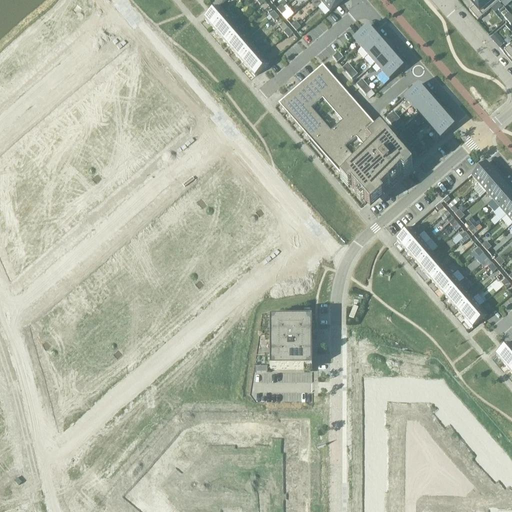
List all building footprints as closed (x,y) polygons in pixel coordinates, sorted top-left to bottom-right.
[(76,0),(77,1),(68,9),(84,27),(93,19),(84,9),(89,4),(85,0),(76,0)] [(327,0),(322,4),(330,13),(344,0),(343,0),(327,0)] [(467,0),(474,7),(469,11),(478,21),(491,10),(482,0),(467,0)] [(482,0),(491,10),(499,3),(496,0),(482,0)] [(226,16),(219,7),(205,20),(212,28),(226,16)] [(57,15),(52,19),(61,29),(66,25),(75,35),(84,27),(68,9),(59,17),(57,15)] [(234,24),(226,16),(212,28),(219,36),(234,24)] [(241,32),(234,24),(219,36),(226,45),(241,32)] [(41,32),(32,40),(48,59),(57,50),(48,40),(53,36),(44,26),(40,30),(41,32)] [(353,40),(360,48),(374,35),(368,28),(353,40)] [(248,40),(241,32),(226,45),(233,53),(248,40)] [(496,34),(490,38),(499,49),(505,44),(496,34)] [(360,48),(368,57),(382,44),(374,35),(360,48)] [(21,46),(16,51),(25,60),(29,56),(38,67),(48,59),(32,40),(23,48),(21,46)] [(233,53),(240,61),(255,48),(248,40),(233,53)] [(136,49),(134,51),(148,67),(157,59),(160,63),(165,59),(157,49),(152,53),(143,43),(141,45),(140,44),(135,49),(136,49)] [(368,57),(375,65),(389,52),(382,44),(368,57)] [(262,57),(255,48),(240,61),(247,69),(262,57)] [(127,57),(124,59),(133,70),(129,74),(137,83),(142,78),(139,75),(148,67),(134,51),(132,53),(131,52),(126,57),(127,57)] [(375,65),(381,72),(396,60),(389,52),(375,65)] [(333,58),(337,64),(343,59),(338,53),(333,58)] [(5,63),(0,67),(0,76),(11,90),(21,82),(12,71),(17,67),(8,57),(3,62),(5,63)] [(262,57),(247,69),(255,78),(269,65),(262,57)] [(396,60),(381,72),(389,82),(404,69),(396,60)] [(342,69),(347,75),(353,70),(348,64),(342,69)] [(106,75),(104,77),(118,93),(127,85),(130,89),(135,85),(127,75),(122,79),(113,69),(111,71),(110,70),(105,75),(106,75)] [(318,70),(278,105),(365,205),(377,195),(379,198),(391,185),(390,184),(405,171),(318,70)] [(353,70),(347,75),(352,80),(358,75),(353,70)] [(0,95),(2,98),(11,90),(0,76),(0,95)] [(97,83),(94,85),(104,96),(99,100),(107,109),(112,104),(109,101),(118,93),(104,77),(102,78),(101,78),(96,83),(97,83)] [(356,85),(361,91),(367,86),(362,80),(356,85)] [(367,86),(361,91),(366,97),(372,92),(367,86)] [(404,99),(411,106),(425,94),(418,86),(404,99)] [(411,106),(419,115),(433,103),(425,94),(411,106)] [(76,101),(74,103),(88,119),(97,111),(100,115),(105,111),(97,101),(92,105),(83,95),(81,97),(80,96),(75,101),(76,101)] [(191,95),(181,103),(194,117),(195,116),(195,117),(202,111),(202,110),(203,109),(191,95)] [(67,109),(64,111),(74,122),(69,126),(77,135),(82,130),(79,127),(88,119),(74,103),(72,104),(71,104),(66,109),(67,109)] [(181,103),(172,111),(185,125),(186,124),(187,124),(193,119),(193,118),(194,117),(181,103)] [(419,115),(425,123),(440,111),(433,103),(419,115)] [(172,111),(163,119),(176,133),(177,132),(178,132),(184,126),(185,125),(172,111)] [(425,123),(432,131),(446,119),(440,111),(425,123)] [(386,119),(391,125),(398,118),(393,113),(386,119)] [(398,118),(391,125),(396,131),(403,124),(398,118)] [(163,119),(154,127),(166,141),(167,140),(168,140),(174,135),(176,133),(163,119)] [(446,119),(432,131),(440,140),(454,128),(446,119)] [(46,127),(44,129),(58,145),(67,137),(70,141),(75,137),(67,127),(62,131),(53,121),(51,123),(50,122),(45,127),(46,127)] [(154,127),(145,135),(157,149),(159,147),(159,148),(166,142),(165,142),(166,141),(154,127)] [(37,135),(34,137),(44,148),(39,152),(47,161),(52,156),(49,153),(58,145),(44,129),(42,130),(41,130),(36,135),(37,135)] [(400,136),(405,141),(413,135),(407,129),(400,136)] [(413,135),(405,141),(410,147),(418,141),(413,135)] [(138,140),(129,148),(141,163),(142,162),(143,162),(150,156),(151,154),(138,140)] [(412,150),(417,155),(425,149),(420,143),(412,150)] [(16,153),(14,155),(28,171),(37,163),(40,167),(45,163),(37,153),(32,157),(23,147),(21,149),(20,148),(15,153),(16,153)] [(129,148),(120,156),(132,170),(134,169),(141,164),(140,163),(141,163),(129,148)] [(7,161),(4,163),(14,174),(9,178),(17,187),(22,182),(19,179),(28,171),(14,155),(12,156),(11,156),(6,161),(7,161)] [(120,156),(111,164),(123,178),(125,177),(132,172),(131,171),(132,170),(120,156)] [(236,160),(221,173),(229,182),(244,169),(236,160)] [(111,164),(102,172),(114,186),(115,185),(116,186),(122,180),(123,178),(111,164)] [(479,185),(493,173),(486,164),(471,177),(479,185)] [(244,169),(229,182),(237,191),(252,178),(244,169)] [(102,172),(92,180),(105,194),(107,193),(114,187),(113,187),(114,186),(102,172)] [(500,181),(493,173),(479,185),(486,193),(500,181)] [(252,178),(237,191),(244,200),(260,187),(252,178)] [(507,189),(500,181),(486,193),(493,201),(507,189)] [(86,185),(77,193),(89,208),(90,207),(91,207),(98,201),(97,201),(99,200),(86,185)] [(260,187),(244,200),(252,210),(268,196),(260,187)] [(499,209),(511,197),(511,194),(507,189),(493,201),(499,209)] [(194,191),(184,200),(198,215),(207,207),(194,191)] [(77,193),(68,201),(80,216),(82,214),(82,215),(88,209),(89,208),(77,193)] [(5,196),(0,199),(0,208),(9,201),(5,196)] [(268,196),(252,210),(260,219),(275,205),(268,196)] [(511,211),(511,197),(499,209),(506,217),(511,211)] [(184,200),(175,207),(189,223),(198,215),(184,200)] [(68,201),(59,209),(71,224),(72,223),(79,218),(78,217),(80,216),(68,201)] [(275,205),(260,219),(268,228),(283,214),(275,205)] [(463,205),(458,209),(462,214),(467,210),(463,205)] [(175,207),(166,215),(180,231),(189,223),(175,207)] [(59,209),(49,217),(62,232),(64,230),(70,225),(70,224),(71,224),(59,209)] [(1,215),(0,216),(0,238),(0,239),(19,223),(10,213),(4,218),(1,215)] [(283,214),(268,228),(276,237),(291,224),(283,214)] [(166,215),(157,223),(170,238),(180,231),(166,215)] [(41,218),(36,222),(45,232),(50,227),(41,218)] [(157,223),(148,231),(161,246),(170,238),(157,223)] [(23,225),(13,233),(18,238),(27,230),(23,225)] [(404,250),(418,237),(411,229),(397,241),(404,250)] [(148,231),(139,239),(152,254),(161,246),(148,231)] [(418,237),(404,250),(411,258),(425,246),(418,237)] [(139,239),(130,247),(143,262),(152,254),(139,239)] [(21,246),(3,262),(11,271),(18,266),(21,269),(33,258),(21,246)] [(241,246),(231,254),(245,269),(254,261),(241,246)] [(418,266),(432,253),(425,246),(411,258),(418,266)] [(130,247),(121,255),(134,270),(143,262),(130,247)] [(424,273),(439,261),(432,253),(418,266),(424,273)] [(231,254),(222,262),(236,277),(245,269),(231,254)] [(113,261),(104,270),(117,285),(126,277),(113,261)] [(439,261),(424,273),(431,281),(446,269),(439,261)] [(222,262),(213,269),(227,285),(236,277),(222,262)] [(213,269),(204,277),(217,293),(227,285),(213,269)] [(452,277),(446,269),(431,281),(438,289),(452,277)] [(104,270),(94,277),(108,293),(117,285),(104,270)] [(94,277),(85,285),(99,301),(108,293),(94,277)] [(204,277),(195,285),(208,300),(217,293),(204,277)] [(459,284),(452,277),(438,289),(445,297),(459,284)] [(466,292),(459,284),(445,297),(451,304),(466,292)] [(85,285),(76,293),(90,308),(99,301),(85,285)] [(195,285),(186,293),(199,309),(208,300),(195,285)] [(472,300),(466,292),(451,304),(458,312),(472,300)] [(76,293),(67,301),(80,317),(90,308),(76,293)] [(178,300),(169,308),(182,323),(191,315),(178,300)] [(479,308),(472,300),(458,312),(465,320),(479,308)] [(353,307),(350,315),(349,318),(354,320),(358,309),(353,307)] [(169,308),(160,316),(173,331),(182,323),(169,308)] [(479,308),(465,320),(472,329),(487,316),(479,308)] [(160,316),(151,324),(164,339),(173,331),(160,316)] [(270,370),(312,370),(312,320),(270,320),(270,370)] [(44,336),(37,342),(45,352),(64,336),(53,323),(41,333),(44,336)] [(151,324),(141,332),(155,347),(164,339),(151,324)] [(141,332),(132,340),(146,355),(155,347),(141,332)] [(132,340),(123,347),(137,363),(146,355),(132,340)] [(496,356),(503,365),(511,357),(511,345),(510,344),(496,356)] [(123,347),(114,356),(127,371),(137,363),(123,347)] [(59,348),(49,356),(53,361),(63,352),(59,348)] [(511,370),(511,357),(503,365),(510,372),(511,370)] [(106,358),(101,362),(109,372),(114,367),(106,358)] [(59,364),(47,375),(58,388),(76,371),(68,362),(62,367),(59,364)] [(101,362),(96,366),(105,376),(109,372),(101,362)] [(386,380),(365,380),(364,396),(386,396),(386,380)] [(422,380),(407,380),(407,385),(407,391),(407,397),(407,402),(422,402),(422,380)] [(442,380),(422,380),(422,402),(434,402),(434,396),(442,396),(442,380)] [(76,395),(57,411),(65,420),(72,414),(75,418),(87,407),(76,395)] [(386,396),(364,396),(364,410),(383,410),(383,411),(385,411),(386,396)] [(444,407),(436,414),(436,415),(445,426),(446,426),(449,423),(465,409),(455,397),(452,400),(444,407)] [(465,409),(449,423),(459,433),(459,434),(475,420),(465,409)] [(383,410),(364,410),(364,420),(383,420),(383,411),(383,410)] [(383,420),(364,420),(364,431),(383,431),(383,430),(383,420)] [(475,420),(459,434),(465,441),(481,427),(475,420)] [(308,421),(282,421),(282,423),(282,435),(282,437),(286,436),(308,436),(308,421)] [(223,423),(204,423),(204,439),(211,439),(211,445),(223,445),(223,423)] [(238,423),(223,423),(223,445),(237,445),(238,445),(238,423)] [(252,423),(238,423),(238,445),(252,445),(252,423)] [(268,423),(252,423),(252,445),(268,445),(268,442),(268,436),(268,430),(268,423)] [(481,427),(465,441),(472,449),(488,435),(481,427)] [(383,431),(364,431),(364,441),(386,441),(386,430),(383,430),(383,431)] [(183,432),(173,444),(193,461),(202,449),(183,432)] [(5,434),(0,439),(0,460),(4,465),(22,449),(12,436),(10,439),(5,434)] [(488,435),(472,449),(478,456),(479,457),(495,443),(488,435)] [(286,436),(286,451),(308,451),(308,436),(286,436)] [(386,441),(364,441),(364,451),(383,451),(386,451),(386,441)] [(478,456),(475,460),(485,471),(504,454),(495,443),(479,457),(478,456)] [(173,444),(163,455),(175,465),(179,469),(183,472),(193,461),(173,444)] [(308,451),(286,451),(286,461),(308,461),(308,451)] [(383,451),(364,451),(364,461),(383,461),(383,451)] [(511,462),(504,454),(485,471),(494,482),(495,482),(498,479),(511,466),(511,462)] [(163,455),(151,469),(158,475),(163,479),(163,478),(175,465),(163,455)] [(308,461),(286,461),(286,471),(308,471),(308,461)] [(383,461),(364,461),(364,471),(383,471),(383,472),(386,472),(386,461),(383,461)] [(511,466),(498,479),(506,488),(510,484),(511,486),(511,466)] [(308,471),(286,471),(286,482),(308,482),(308,471)] [(383,471),(364,471),(364,482),(383,482),(383,481),(383,472),(383,471)] [(143,478),(126,498),(137,508),(154,488),(143,478)] [(383,482),(364,482),(364,492),(383,492),(386,492),(386,481),(383,481),(383,482)] [(308,482),(286,482),(286,492),(308,492),(308,482)] [(154,488),(137,508),(142,511),(153,511),(163,502),(166,498),(165,498),(160,493),(154,488)] [(308,492),(286,492),(286,502),(307,502),(308,492)] [(383,492),(364,492),(364,502),(383,502),(383,492)] [(163,502),(153,511),(173,511),(174,511),(163,502)] [(307,511),(307,502),(286,502),(286,511),(307,511)] [(383,511),(383,502),(364,502),(364,511),(383,511)]
